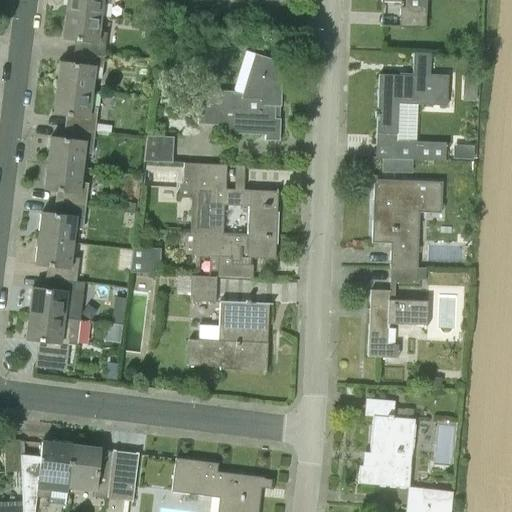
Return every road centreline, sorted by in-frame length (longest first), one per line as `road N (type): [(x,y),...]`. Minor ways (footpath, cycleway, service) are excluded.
road 1 (residential): [(313,427),(330,0)]
road 2 (residential): [(313,427),(41,398),(0,377)]
road 3 (residential): [(0,212),(27,0)]
